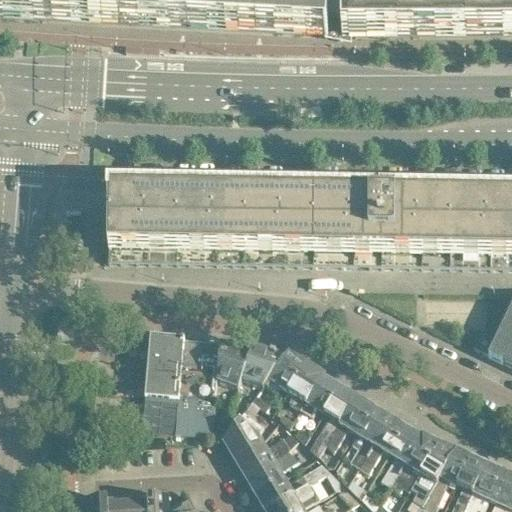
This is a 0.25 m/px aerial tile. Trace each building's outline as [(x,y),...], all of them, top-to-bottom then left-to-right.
[(511,0),(0,0),(0,18),(8,19),(256,33),(325,36),(325,40),(327,40),(328,27),(336,25),(337,31),(337,32),(338,32),(339,32),(339,31),(342,32),(340,40),(340,41),(341,41),(342,41),(342,40),(350,41),(350,38),(352,38),(352,37),(355,37),(358,37),(511,37),(511,0)] [(109,267),(511,273),(511,202),(397,200),(397,192),(344,191),(344,199),(123,196),(123,195),(109,195),(109,251),(109,267)] [(492,343),(484,357),(511,370),(511,309),(503,328),(495,344),(492,343)] [(73,333),(69,333),(62,332),(59,332),(58,342),(72,344),(73,333)] [(474,352),(484,357),(492,343),(481,337),(474,352)] [(151,340),(145,401),(178,404),(175,438),(212,441),(214,422),(215,406),(217,384),(220,348),(202,346),(202,353),(184,351),(185,343),(151,340)] [(220,348),(217,384),(238,392),(241,383),(251,358),(221,347),(220,348)] [(254,349),(251,358),(241,383),(263,391),(265,388),(285,361),(254,349)] [(282,391),(289,395),(307,365),(291,352),(285,361),(265,388),(279,397),(282,391)] [(324,378),(307,365),(289,395),(295,399),(290,407),(302,414),(323,380),(324,378)] [(318,413),(324,417),(340,390),(323,380),(302,414),(314,421),(318,413)] [(356,400),(340,390),(324,417),(330,421),(318,441),(310,454),(318,462),(356,400)] [(257,399),(253,405),(267,416),(271,408),(257,399)] [(356,400),(326,448),(335,456),(349,432),(357,437),(373,410),(356,400)] [(350,466),(360,472),(391,421),(373,410),(357,437),(350,448),(352,449),(358,453),(350,466)] [(224,445),(235,463),(262,445),(258,438),(263,431),(244,416),(238,425),(224,445)] [(283,419),(280,424),(290,434),(295,426),(283,419)] [(219,444),(224,445),(238,425),(227,421),(225,426),(219,444)] [(405,430),(391,421),(360,472),(369,477),(384,453),(390,457),(405,430)] [(212,441),(212,443),(213,443),(219,444),(225,426),(214,422),(212,441)] [(421,440),(405,430),(390,457),(397,461),(382,484),(391,490),(421,440)] [(300,433),(295,439),(305,449),(310,440),(300,433)] [(262,445),(235,463),(246,482),(288,454),(298,445),(290,438),(277,446),(267,452),(262,445)] [(421,440),(391,490),(401,496),(403,493),(409,497),(412,493),(440,446),(423,438),(421,440)] [(440,446),(412,493),(418,497),(413,504),(423,510),(457,454),(440,446)] [(288,454),(246,482),(257,500),(285,482),(281,475),(298,465),(299,464),(288,454)] [(457,454),(423,510),(421,511),(436,511),(445,495),(444,495),(448,486),(456,489),(469,459),(457,454)] [(466,511),(486,467),(469,459),(456,489),(463,492),(454,511),(466,511)] [(477,511),(478,510),(482,511),(485,511),(490,504),(502,474),(486,467),(466,511),(477,511)] [(285,482),(257,500),(264,511),(271,511),(312,488),(326,480),(330,477),(322,469),(310,476),(289,488),(285,482)] [(506,511),(511,498),(511,478),(502,474),(490,504),(497,507),(494,511),(506,511)] [(339,486),(330,477),(326,480),(335,496),(339,493),(339,486)] [(362,505),(366,498),(368,494),(352,484),(348,491),(362,505)] [(312,488),(271,511),(307,511),(322,504),(312,488)] [(338,498),(351,511),(360,507),(349,496),(341,496),(338,498)] [(378,511),(381,507),(366,498),(362,505),(369,511),(378,511)] [(191,506),(190,506),(179,511),(168,511),(168,499),(148,501),(148,511),(193,511),(190,507),(191,506)] [(127,511),(148,511),(148,501),(141,501),(142,506),(127,507),(127,511)] [(106,511),(107,502),(87,503),(87,511),(106,511)] [(114,502),(107,502),(106,511),(127,511),(127,507),(114,507),(114,502)]
